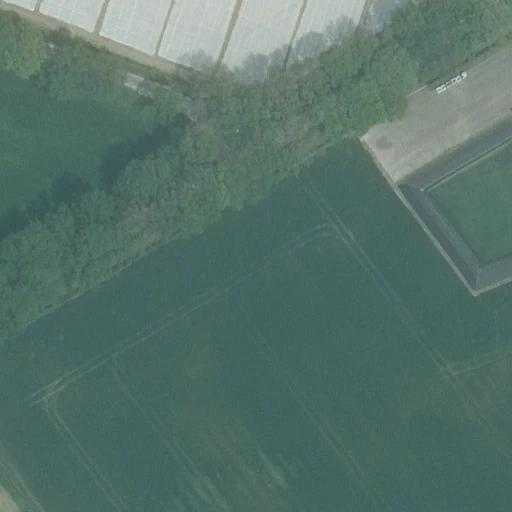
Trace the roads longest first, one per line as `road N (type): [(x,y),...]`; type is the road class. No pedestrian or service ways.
road 1 (unclassified): [(230,171),(511,3)]
road 2 (unclassified): [(230,171),(200,118),(143,88),(0,38)]
road 3 (unclassified): [(0,306),(230,171)]
